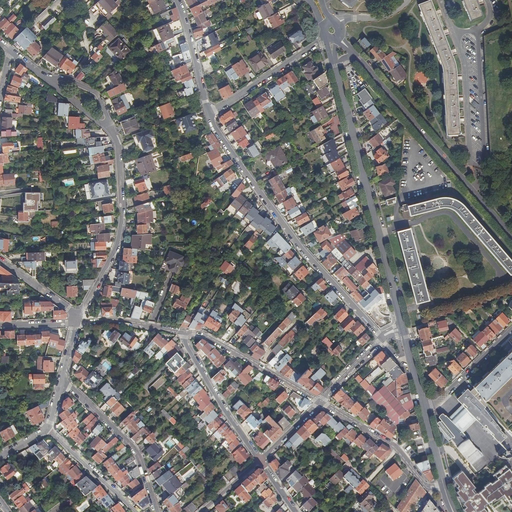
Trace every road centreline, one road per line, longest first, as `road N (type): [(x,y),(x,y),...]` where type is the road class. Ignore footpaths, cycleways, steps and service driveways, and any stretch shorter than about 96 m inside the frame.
road 1 (residential): [(207,113),(300,247),(381,337)]
road 2 (tertiary): [(335,71),(402,326)]
road 3 (unclassified): [(511,237),(355,56)]
road 4 (residential): [(156,511),(139,454),(61,380)]
road 5 (residential): [(180,331),(208,336),(320,402)]
road 6 (residential): [(444,488),(425,485),(398,449),(320,402)]
road 7 (residential): [(259,461),(180,331)]
road 8 (residential): [(207,113),(326,36)]
road 9 (unclassified): [(75,322),(118,238),(121,210)]
road 10 (residential): [(425,415),(511,328)]
road 11 (residential): [(48,429),(138,511)]
